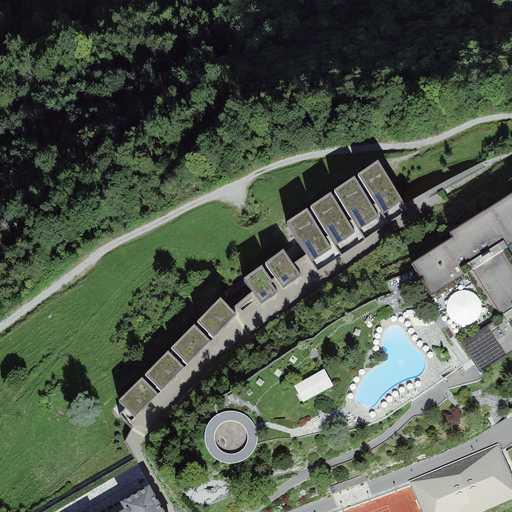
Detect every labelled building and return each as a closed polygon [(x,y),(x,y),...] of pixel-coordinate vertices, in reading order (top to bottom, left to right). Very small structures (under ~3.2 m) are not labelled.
[(401,204),(378,169),(359,182),(382,216),(401,204)] [(379,217),(355,184),(335,198),(359,232),(379,217)] [(511,198),(412,261),(417,270),(433,295),(466,274),(495,321),(461,342),(481,374),(511,355),(511,198)] [(354,233),(330,200),(311,213),(335,246),(354,233)] [(331,249),(307,214),(288,228),(312,262),(331,249)] [(285,256),(269,268),(284,288),(300,276),(285,256)] [(263,272),(247,285),(263,304),(276,294),(270,286),(273,284),(263,272)] [(221,303),(198,325),(212,339),(235,317),(221,303)] [(194,327),(172,351),(188,366),(210,342),(194,327)] [(184,369),(168,353),(145,376),(161,392),(184,369)] [(333,388),(324,371),(294,387),(303,404),(333,388)] [(143,382),(120,404),(135,419),(157,396),(143,382)] [(204,440),(206,448),(210,455),(216,461),(223,465),(232,466),(240,464),(247,460),(253,454),(257,447),(258,439),(256,430),(252,423),(246,417),(239,414),(231,412),(222,414),(215,418),(209,424),(205,431),(204,440)] [(511,479),(498,445),(409,482),(421,511),(495,511),(511,505),(511,479)] [(364,474),(333,486),(336,494),(367,483),(364,474)] [(160,511),(147,490),(119,507),(121,511),(160,511)]
